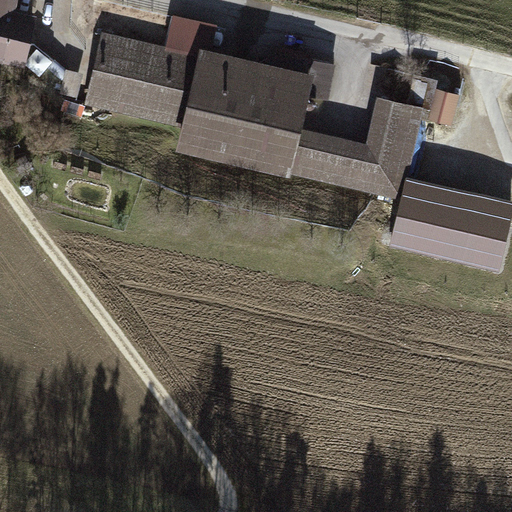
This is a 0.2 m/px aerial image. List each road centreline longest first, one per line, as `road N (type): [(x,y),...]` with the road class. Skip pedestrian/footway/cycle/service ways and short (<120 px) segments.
road 1 (track): [(232,511),(226,485),(0,175)]
road 2 (track): [(211,0),(511,71)]
